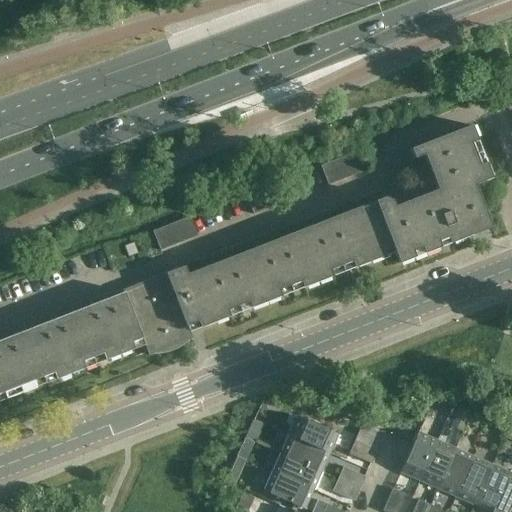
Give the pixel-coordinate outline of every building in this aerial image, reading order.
[(0,393),(4,392),(6,399),(36,387),(34,381),(53,373),(56,380),(85,368),(83,361),(102,354),(105,361),(135,349),(132,342),(142,338),(150,356),(153,354),(157,354),(161,354),(165,353),(169,352),(173,351),(176,349),(180,348),(183,346),(186,343),(189,341),(193,339),(190,333),(395,253),(399,265),(491,229),(474,186),(491,180),(471,127),(410,150),(414,160),(424,156),(437,191),(394,208),(392,202),(384,199),(188,275),(185,267),(125,292),(0,340),(0,393)] [(357,153),(320,167),(327,186),(364,171),(357,153)] [(289,200),(282,182),(245,196),(252,215),(289,200)] [(196,237),(189,218),(152,232),(159,251),(196,237)] [(133,242),(124,246),(128,257),(138,253),(133,242)] [(452,421),(465,426),(471,414),(458,408),(452,421)] [(300,417),(291,436),(329,453),(337,434),(300,417)] [(437,442),(418,433),(401,471),(420,479),(437,442)] [(283,455),(321,472),(329,453),(291,436),(283,455)] [(355,441),(350,454),(372,463),(377,451),(355,441)] [(438,488),(455,450),(437,442),(420,479),(438,488)] [(455,450),(438,488),(457,496),(473,458),(455,450)] [(283,455),(275,473),(313,490),(321,472),(283,455)] [(492,466),(473,458),(457,496),(475,504),(492,466)] [(511,475),(492,466),(475,504),(493,511),(492,511),(507,511),(511,502),(511,476),(510,476),(511,475)] [(338,479),(360,489),(366,477),(344,467),(338,479)] [(304,509),(313,490),(275,473),(267,492),(304,509)] [(338,479),(333,490),(355,500),(360,489),(338,479)] [(386,511),(398,511),(406,494),(393,489),(383,510),(386,511)] [(243,493),(237,506),(248,511),(254,498),(243,493)] [(427,511),(430,505),(419,500),(413,511),(427,511)] [(346,511),(328,504),(327,506),(315,501),(310,511),(346,511)]
